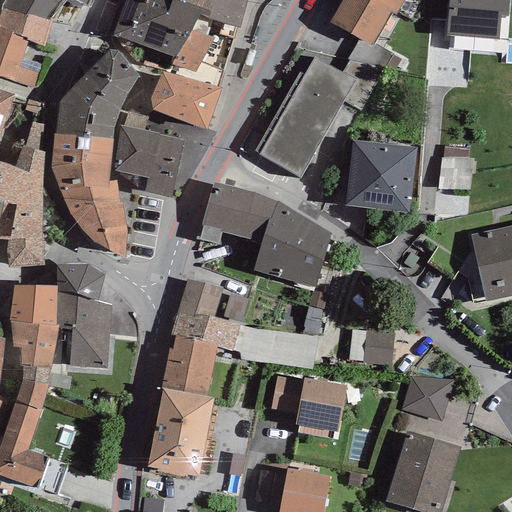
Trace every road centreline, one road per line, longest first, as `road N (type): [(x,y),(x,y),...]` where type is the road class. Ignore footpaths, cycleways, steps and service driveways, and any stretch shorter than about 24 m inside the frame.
road 1 (residential): [(482,386),(361,249),(214,162)]
road 2 (residential): [(99,0),(62,74),(48,154),(55,206),(81,253)]
road 3 (tertiary): [(162,296),(123,511)]
road 4 (tertiary): [(307,0),(214,162)]
road 5 (tertiary): [(214,162),(162,296)]
